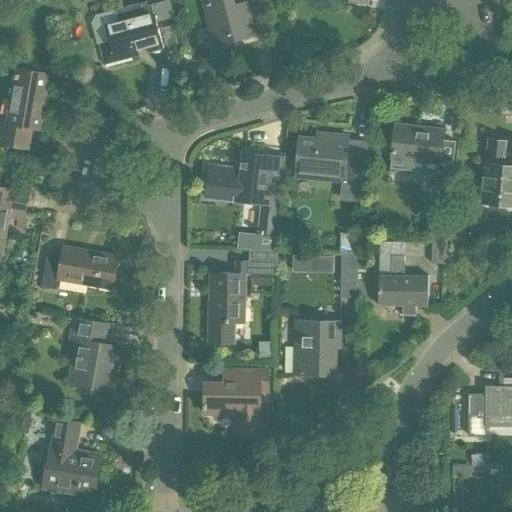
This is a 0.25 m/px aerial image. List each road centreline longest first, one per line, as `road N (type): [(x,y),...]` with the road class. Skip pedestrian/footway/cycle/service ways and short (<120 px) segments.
road 1 (residential): [(165,511),(169,223)]
road 2 (residential): [(511,286),(457,334),(416,394),(402,427),(391,511)]
road 3 (residential): [(374,76),(463,64),(472,49),(467,17),(454,6),(421,7),(384,72)]
road 4 (residential): [(169,148),(201,119),(374,76)]
road 5 (residential): [(169,148),(130,135),(116,140),(104,163),(118,192),(146,199),(169,223)]
